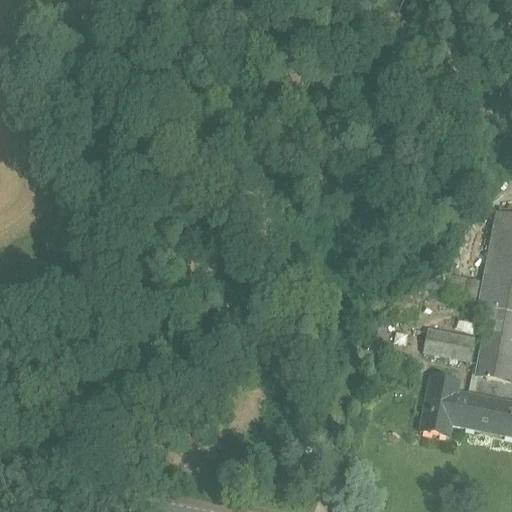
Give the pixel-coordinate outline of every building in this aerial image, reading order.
[(474,378),(511,386),(511,381),(511,218),(495,215),(478,305),(488,307),(474,378)] [(429,292),(433,292),(437,289),(439,285),(436,281),(429,280),(426,282),(424,284),(423,287),(425,290),(429,292)] [(463,320),(460,333),(477,337),(480,323),(463,320)] [(423,356),(468,365),(473,341),(427,332),(423,356)] [(451,428),(462,430),(469,397),(458,395),(460,385),(430,380),(420,434),(449,440),(451,428)] [(462,430),(511,439),(511,405),(469,397),(462,430)]
